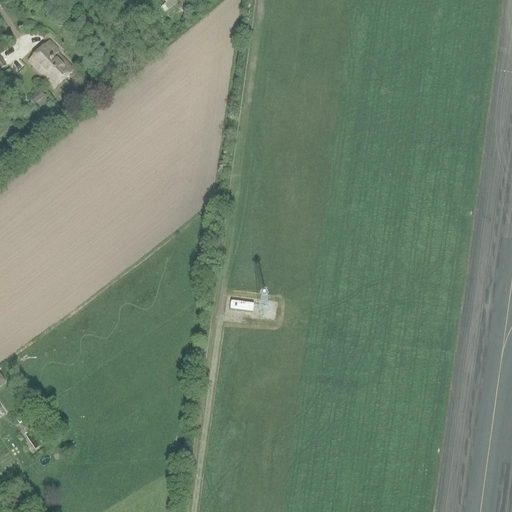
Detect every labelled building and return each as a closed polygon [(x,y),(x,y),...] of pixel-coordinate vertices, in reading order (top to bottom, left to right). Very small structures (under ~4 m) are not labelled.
[(164,0),(167,3),(161,7),(165,12),(177,4),(182,12),(190,7),(185,0),(164,0)] [(55,89),(75,70),(57,52),(59,50),(50,42),(29,62),(55,89)] [(40,90),(29,99),(34,105),(45,96),(40,90)] [(231,302),(230,310),(253,313),(254,305),(231,302)] [(32,415),(27,409),(16,418),(20,424),(32,415)] [(40,421),(36,424),(44,436),(42,437),(48,446),(55,442),(40,421)] [(73,442),(59,451),(62,456),(76,446),(73,442)]
